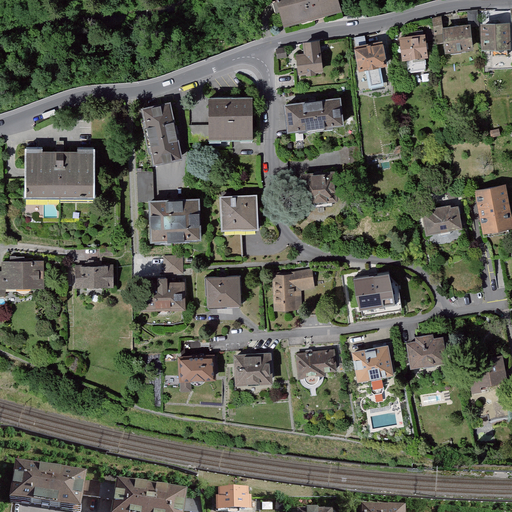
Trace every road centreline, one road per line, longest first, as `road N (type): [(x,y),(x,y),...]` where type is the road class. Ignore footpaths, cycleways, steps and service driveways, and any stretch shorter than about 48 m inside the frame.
road 1 (residential): [(266,46),(276,222),(314,256),(415,266),(448,314)]
road 2 (residential): [(0,125),(81,96),(180,80),(266,46)]
road 3 (residential): [(266,46),(449,6),(511,1)]
road 4 (residential): [(448,314),(264,336)]
